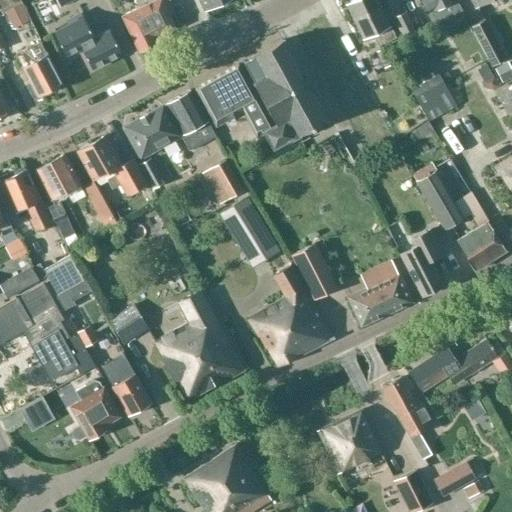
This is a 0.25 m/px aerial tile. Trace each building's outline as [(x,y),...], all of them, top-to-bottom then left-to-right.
[(136,0),(140,7),(122,15),(139,51),(157,42),(155,37),(175,27),(169,14),(171,13),(164,0),(136,0)] [(199,0),(204,10),(223,0),(199,0)] [(395,37),(377,0),(353,0),(345,4),(362,38),(371,34),(377,46),(395,37)] [(419,0),(432,25),(462,11),(456,0),(419,0)] [(470,0),(475,8),(491,0),(470,0)] [(5,12),(14,29),(29,21),(20,4),(5,12)] [(416,33),(410,20),(406,12),(393,18),(403,39),(416,33)] [(68,25),(54,33),(65,55),(81,47),(91,68),(120,54),(109,31),(93,39),(80,14),(66,21),(68,25)] [(472,26),(486,52),(494,66),(506,60),(484,20),(472,26)] [(262,130),(264,133),(273,149),(326,120),(282,40),(254,55),(255,56),(243,62),(254,82),(252,83),(274,123),(271,125),(262,130)] [(61,84),(40,42),(16,55),(38,96),(61,84)] [(262,130),(271,125),(237,64),(195,88),(216,126),(242,112),(256,137),(264,133),(262,130)] [(419,103),(447,88),(437,70),(416,81),(418,86),(412,89),(419,103)] [(140,158),(174,139),(182,134),(191,149),(215,135),(189,89),(122,127),(140,158)] [(0,116),(10,111),(0,93),(0,116)] [(430,137),(442,149),(453,138),(440,126),(430,137)] [(119,183),(126,195),(147,184),(133,158),(121,164),(106,135),(88,145),(86,143),(79,146),(81,149),(77,151),(93,181),(95,180),(105,174),(112,187),(119,183)] [(48,207),(58,227),(63,238),(74,234),(57,196),(80,184),(64,154),(35,169),(51,199),(53,204),(48,207)] [(511,156),(495,166),(511,195),(511,156)] [(164,182),(150,158),(139,164),(153,188),(164,182)] [(225,160),(211,167),(221,185),(211,190),(219,205),(243,191),(225,160)] [(410,174),(414,181),(444,228),(468,213),(476,226),(456,239),(474,268),(504,249),(487,220),(470,191),(454,201),(430,162),(410,174)] [(35,230),(42,226),(51,223),(54,229),(58,227),(48,207),(45,209),(27,168),(25,169),(23,166),(0,176),(0,177),(2,181),(0,181),(13,210),(24,205),(35,230)] [(277,250),(246,198),(220,214),(251,266),(277,250)] [(135,217),(140,230),(154,226),(149,212),(135,217)] [(411,248),(400,254),(421,296),(443,285),(430,259),(443,252),(432,230),(408,242),(411,248)] [(292,255),(315,299),(337,287),(314,243),(292,255)] [(69,255),(44,268),(41,263),(33,267),(39,280),(48,275),(57,293),(83,279),(69,255)] [(38,281),(38,280),(39,280),(33,267),(31,268),(31,266),(0,284),(0,287),(6,299),(38,281)] [(285,297),(246,318),(277,365),(332,338),(301,286),(289,266),(276,274),(272,276),(285,297)] [(398,271),(379,280),(372,283),(347,295),(361,325),(413,301),(398,271)] [(77,364),(63,339),(69,336),(60,321),(63,319),(43,283),(17,298),(17,297),(0,306),(0,342),(24,329),(32,343),(29,345),(49,380),(77,364)] [(247,366),(203,287),(177,301),(188,322),(153,341),(185,400),(247,366)] [(124,340),(129,337),(147,326),(133,304),(109,319),(124,340)] [(470,374),(497,356),(506,369),(511,365),(496,341),(489,345),(485,339),(458,356),(461,360),(456,363),(446,347),(408,372),(421,392),(447,374),(452,382),(468,371),(470,374)] [(123,354),(101,366),(128,415),(150,402),(123,354)] [(432,454),(419,431),(433,422),(421,402),(417,405),(400,377),(382,387),(410,435),(423,459),(432,454)] [(79,400),(69,405),(80,424),(73,428),(72,433),(75,439),(80,440),(86,436),(87,438),(104,428),(103,426),(119,417),(99,382),(93,379),(74,390),(79,400)] [(20,408),(25,418),(42,409),(37,398),(20,408)] [(380,453),(359,410),(316,431),(337,474),(380,453)] [(250,511),(270,500),(235,445),(183,478),(205,511),(250,511)] [(476,478),(467,463),(434,480),(442,497),(476,478)] [(415,511),(432,503),(415,470),(393,482),(407,511),(415,511)] [(476,481),(463,489),(469,499),(479,493),(478,493),(482,491),(476,481)]
